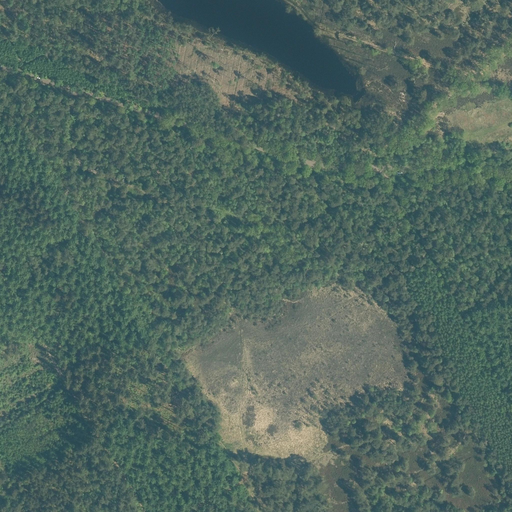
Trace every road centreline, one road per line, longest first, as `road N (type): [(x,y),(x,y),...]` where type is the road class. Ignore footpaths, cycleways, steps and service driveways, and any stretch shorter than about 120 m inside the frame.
road 1 (tertiary): [(108,93),(334,164),(511,179)]
road 2 (track): [(140,511),(0,282)]
road 3 (track): [(511,399),(377,170)]
road 4 (track): [(511,29),(360,168)]
